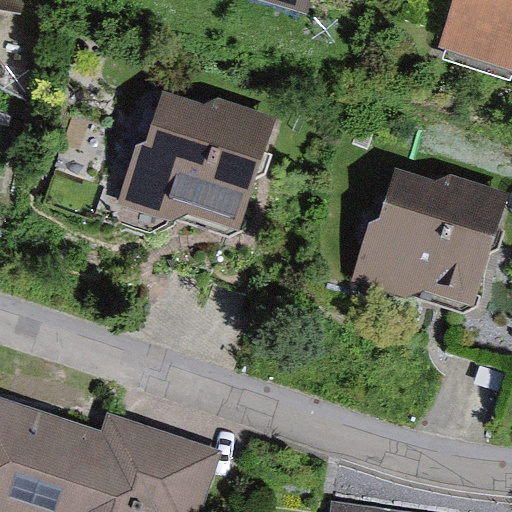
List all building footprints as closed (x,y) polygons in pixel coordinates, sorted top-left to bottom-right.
[(250,0),(310,17),(314,0),(250,0)] [(511,0),(453,0),(438,50),(511,72),(511,0)] [(208,107),(164,94),(148,144),(137,148),(119,208),(174,225),(191,217),(241,232),(277,119),(219,101),(208,107)] [(442,184),(398,170),(382,220),(370,225),(352,284),(407,301),(424,293),(475,309),(511,196),(452,178),(442,184)] [(104,433),(0,399),(0,511),(208,511),(228,452),(111,414),(104,433)] [(411,511),(333,501),(331,511),(411,511)]
